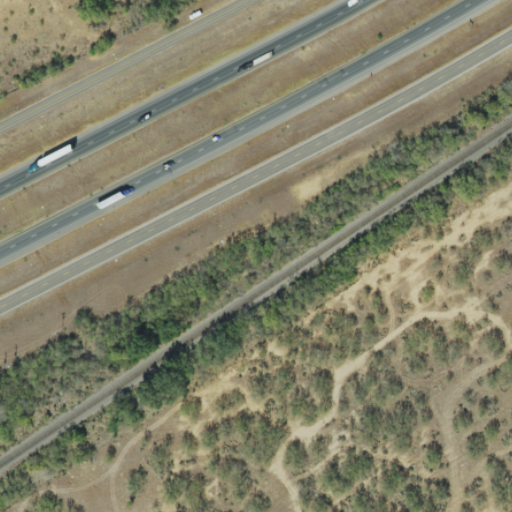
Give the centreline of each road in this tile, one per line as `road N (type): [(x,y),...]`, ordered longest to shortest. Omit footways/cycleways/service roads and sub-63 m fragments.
road 1 (tertiary): [(0,311),(511,34)]
road 2 (motorway): [(0,254),(371,66),(483,0)]
road 3 (motorway): [(364,0),(0,187)]
road 4 (tertiary): [(0,127),(251,0)]
